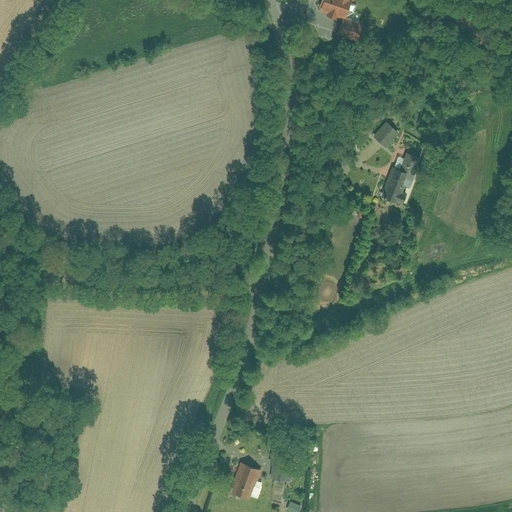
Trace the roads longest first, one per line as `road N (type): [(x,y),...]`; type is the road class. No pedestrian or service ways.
road 1 (residential): [(263,0),(282,56),(288,150),(238,369),(187,511)]
road 2 (track): [(511,246),(343,303),(271,350),(242,350)]
